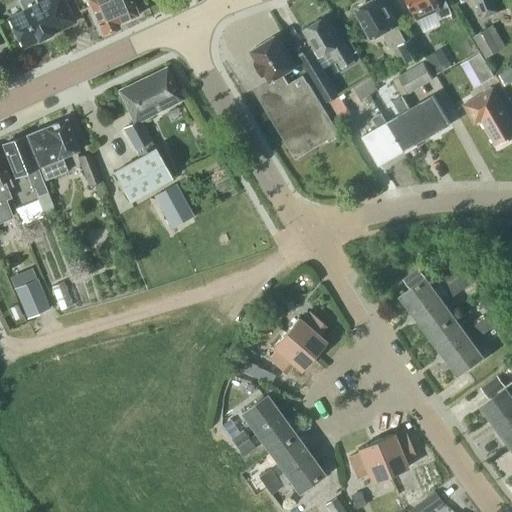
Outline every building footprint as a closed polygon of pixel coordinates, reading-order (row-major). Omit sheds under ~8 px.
[(22,48),(75,22),(63,0),(18,0),(18,1),(23,10),(7,18),(22,48)] [(131,0),(86,0),(102,33),(119,26),(118,24),(138,15),(131,0)] [(381,0),(372,0),(355,10),(371,40),(383,33),(391,48),(404,41),(396,26),(395,26),(381,0)] [(444,0),(407,0),(416,20),(435,11),(438,19),(450,14),(444,0)] [(462,0),(463,1),(465,0),(475,0),(484,18),(499,12),(493,0),(462,0)] [(326,17),(304,30),(320,57),(331,50),(342,68),(355,60),(344,42),(342,43),(326,17)] [(506,47),(493,25),(473,37),(486,59),(506,47)] [(303,75),(289,84),(283,74),(295,66),(277,36),(273,38),(273,37),(254,48),(255,49),(252,52),(258,62),(257,63),(264,74),(265,74),(269,81),(255,89),(296,157),(338,132),(309,83),(308,83),(303,75)] [(424,56),(415,39),(402,46),(411,62),(424,56)] [(340,93),(311,46),(298,54),(327,101),(340,93)] [(437,75),(453,66),(442,48),(427,58),(437,75)] [(494,77),(480,53),(460,65),(473,89),(494,77)] [(398,76),(399,77),(393,80),(403,97),(433,80),(423,62),(398,76)] [(140,121),(180,100),(176,91),(177,90),(166,68),(119,90),(134,122),(123,128),(139,157),(113,172),(129,201),(171,177),(140,121)] [(363,81),(371,94),(378,90),(371,77),(363,81)] [(361,100),(371,94),(363,81),(353,87),(361,100)] [(497,145),(511,136),(511,120),(493,88),(464,105),(475,123),(482,119),(497,145)] [(351,113),(339,95),(329,102),(341,120),(351,113)] [(410,109),(427,138),(451,125),(434,95),(410,109)] [(410,109),(407,111),(402,101),(396,104),(401,114),(387,122),(404,152),(427,138),(410,109)] [(387,122),(382,113),(372,118),(377,128),(363,136),(380,165),(404,152),(387,122)] [(61,158),(78,151),(66,119),(26,135),(39,167),(39,166),(45,180),(66,171),(61,158)] [(43,216),(55,212),(25,136),(2,145),(15,177),(28,172),(43,216)] [(101,182),(90,152),(77,157),(88,187),(101,182)] [(11,198),(11,197),(5,182),(4,182),(0,171),(0,221),(11,217),(12,215),(6,200),(11,198)] [(171,227),(192,216),(175,184),(154,196),(171,227)] [(441,299),(449,293),(445,287),(458,279),(468,272),(461,262),(440,277),(444,282),(434,289),(426,279),(402,296),(417,316),(441,299)] [(419,268),(403,279),(410,289),(426,278),(419,268)] [(464,288),(474,281),(468,272),(458,279),(464,288)] [(50,308),(37,277),(14,287),(27,318),(50,308)] [(452,297),(464,288),(458,279),(445,287),(449,293),(452,297)] [(285,311),(268,298),(261,307),(278,320),(285,311)] [(431,335),(455,318),(441,299),(417,316),(431,335)] [(484,318),(491,328),(502,320),(495,310),(484,318)] [(318,335),(326,326),(309,312),(301,321),(297,318),(285,332),(313,356),(325,342),(318,335)] [(445,354),(469,337),(455,318),(431,335),(445,354)] [(479,336),(491,328),(484,318),(472,327),(479,336)] [(301,370),(313,356),(285,332),(273,346),(276,349),(268,358),(285,373),(293,364),(301,370)] [(459,374),(483,357),(469,337),(445,354),(459,374)] [(275,374),(256,365),(251,376),(270,384),(275,374)] [(481,387),(489,398),(506,386),(498,375),(481,387)] [(511,396),(506,389),(482,406),(497,426),(511,414),(511,396)] [(256,433),(280,416),(266,396),(242,414),(251,425),(243,431),(242,430),(231,439),(237,447),(249,439),(257,433),(256,433)] [(511,444),(511,414),(497,426),(511,445),(511,444)] [(270,452),(294,435),(280,416),(256,433),(257,433),(270,452)] [(403,458),(414,454),(405,433),(394,438),(392,434),(375,441),(389,475),(407,467),(403,458)] [(294,435),(270,452),(284,471),(308,454),(294,435)] [(255,447),(249,439),(237,447),(243,456),(255,447)] [(372,482),(389,475),(375,441),(358,448),(359,452),(348,457),(357,478),(368,473),(372,482)] [(283,485),(290,480),(299,491),(323,474),(308,454),(284,471),(277,477),(265,486),(271,495),(283,486),(283,485)] [(277,477),(270,468),(258,477),(265,486),(277,477)] [(402,499),(408,508),(424,497),(417,488),(402,499)] [(360,491),(350,495),(356,508),(366,504),(360,491)] [(408,511),(428,511),(442,503),(434,491),(408,511)] [(345,511),(335,497),(324,504),(329,511),(345,511)]
